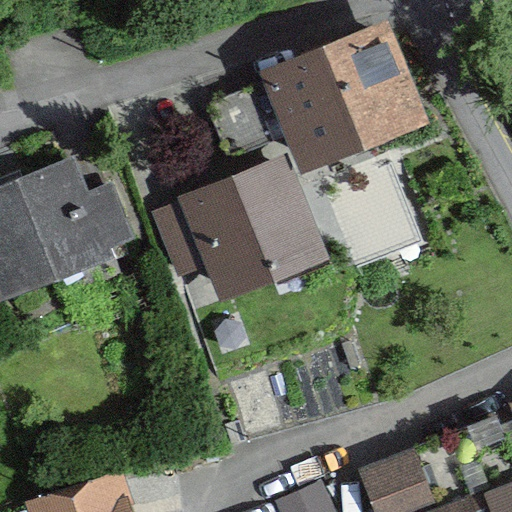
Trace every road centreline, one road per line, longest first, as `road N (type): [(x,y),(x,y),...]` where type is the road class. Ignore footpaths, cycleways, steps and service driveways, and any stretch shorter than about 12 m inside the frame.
road 1 (residential): [(402,0),(306,27),(0,143)]
road 2 (unknown): [(168,511),(165,495),(182,460),(216,439),(511,340)]
road 3 (residential): [(511,173),(420,0)]
